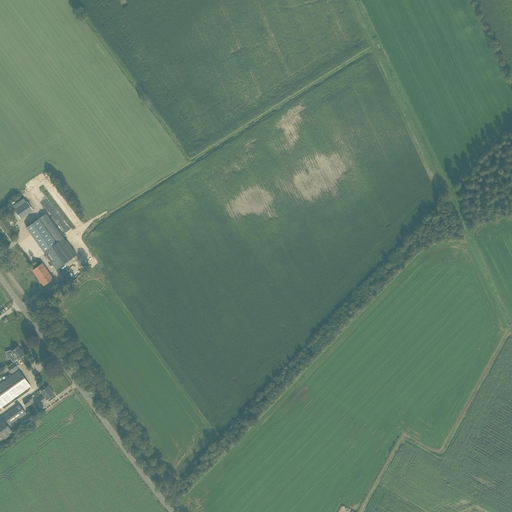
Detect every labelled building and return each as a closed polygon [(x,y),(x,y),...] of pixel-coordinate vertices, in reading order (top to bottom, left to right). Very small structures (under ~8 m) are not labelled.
[(24,197),(11,205),(19,218),(32,210),(24,197)] [(39,219),(26,228),(44,252),(54,266),(56,270),(62,265),(77,255),(66,240),(63,235),(46,213),(39,218),(57,243),(56,243),(39,219)] [(0,220),(0,224),(5,232),(11,228),(4,217),(0,220)] [(42,263),(32,270),(44,286),(53,279),(42,263)] [(65,270),(61,273),(66,280),(69,285),(74,282),(73,281),(65,270)] [(10,358),(13,362),(17,359),(18,359),(21,358),(20,357),(25,354),(22,350),(21,351),(18,347),(12,351),(11,350),(7,351),(11,357),(10,358)] [(7,367),(12,374),(18,369),(14,363),(7,367)] [(0,407),(26,389),(30,386),(19,370),(15,373),(0,383),(0,407)] [(39,399),(42,403),(47,399),(47,400),(54,394),(52,391),(50,392),(47,387),(41,391),(44,395),(39,399)] [(27,399),(23,402),(25,405),(27,407),(31,404),(28,399),(27,399)] [(3,416),(9,425),(26,413),(19,405),(3,416)] [(0,421),(0,442),(13,433),(3,419),(0,421)]
